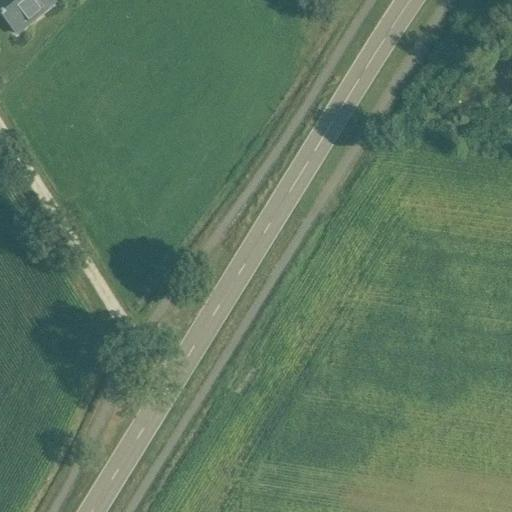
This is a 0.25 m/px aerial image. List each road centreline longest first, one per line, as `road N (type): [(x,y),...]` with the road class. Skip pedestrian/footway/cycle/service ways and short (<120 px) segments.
road 1 (secondary): [(179,369),(406,0)]
road 2 (unclassified): [(0,138),(136,346),(179,369)]
road 3 (secondary): [(91,511),(179,369)]
